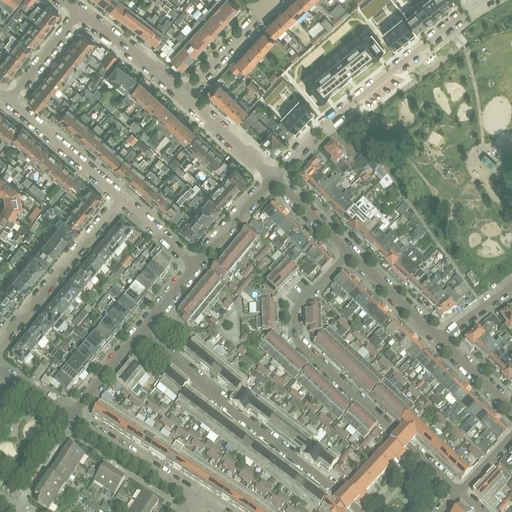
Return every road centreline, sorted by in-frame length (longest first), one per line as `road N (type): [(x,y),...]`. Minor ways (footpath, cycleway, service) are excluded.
road 1 (residential): [(460,493),(295,341),(296,306),(348,252)]
road 2 (residential): [(140,332),(360,511)]
road 3 (residential): [(273,177),(319,128),(475,5)]
road 4 (residential): [(0,344),(121,198)]
road 5 (residential): [(121,198),(8,101)]
road 6 (residential): [(195,497),(71,416)]
road 7 (residential): [(183,95),(80,12)]
road 8 (residential): [(438,338),(348,252)]
road 9 (residential): [(183,95),(266,5)]
road 10 (residential): [(273,177),(183,95)]
